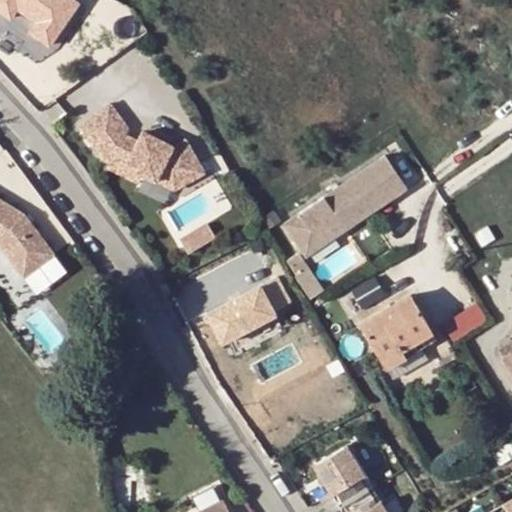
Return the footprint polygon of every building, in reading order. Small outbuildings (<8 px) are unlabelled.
[(78,4),(72,0),(0,0),(0,11),(11,19),(17,9),(36,22),(29,32),(49,46),(78,4)] [(106,103),(75,126),(99,158),(108,162),(110,158),(141,173),(173,188),(187,180),(183,173),(198,164),(182,137),(170,145),(165,142),(144,132),(139,130),(134,140),(120,134),(124,126),(106,103)] [(147,125),(144,132),(165,142),(168,136),(147,125)] [(141,173),(110,158),(108,162),(106,166),(137,181),(141,173)] [(400,185),(382,158),(284,225),(296,244),(301,252),(400,185)] [(198,164),(183,173),(187,180),(202,170),(198,164)] [(24,214),(0,199),(0,244),(24,276),(54,254),(24,214)] [(206,222),(188,233),(196,247),(215,236),(206,222)] [(196,247),(188,233),(180,238),(188,252),(196,247)] [(301,252),(296,244),(276,255),(300,296),(320,284),(301,252)] [(66,271),(54,254),(24,276),(36,293),(66,271)] [(207,313),(223,343),(277,315),(275,311),(291,302),(277,276),(207,313)] [(430,332),(409,295),(359,323),(385,368),(404,357),(400,350),(417,340),(430,332)] [(444,321),(455,342),(493,323),(483,302),(444,321)] [(417,340),(400,350),(404,357),(434,339),(430,332),(417,340)] [(511,351),(511,336),(495,347),(502,358),(511,351)] [(511,351),(502,358),(511,374),(511,351)] [(371,487),(346,448),(313,467),(337,508),(371,487)] [(385,511),(371,487),(337,508),(340,511),(385,511)] [(511,511),(511,497),(502,503),(507,511),(511,511)] [(224,511),(219,502),(199,511),(224,511)] [(507,511),(502,503),(487,511),(507,511)]
